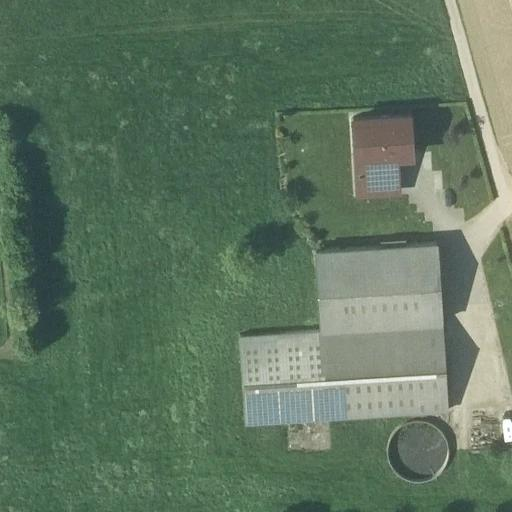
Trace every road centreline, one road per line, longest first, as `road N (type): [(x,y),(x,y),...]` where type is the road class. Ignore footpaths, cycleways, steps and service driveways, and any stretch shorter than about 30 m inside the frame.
road 1 (track): [(0,135),(35,511)]
road 2 (track): [(511,205),(452,0)]
